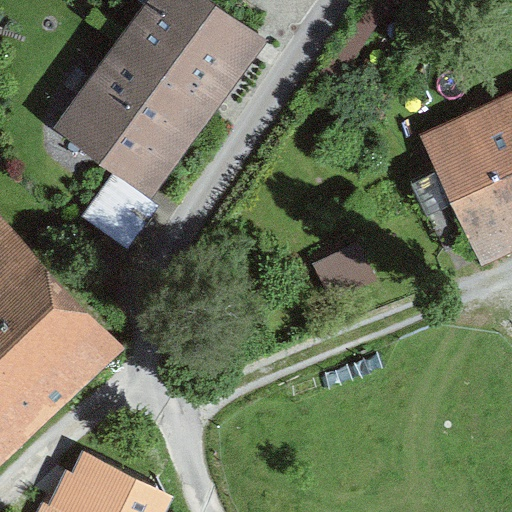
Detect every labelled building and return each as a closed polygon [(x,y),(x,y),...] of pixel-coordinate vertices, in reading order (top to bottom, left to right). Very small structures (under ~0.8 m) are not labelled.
[(140,0),(155,11),(127,47),(189,92),(242,23),(211,0),(140,0)] [(195,97),(189,92),(127,47),(70,119),(136,171),(195,97)] [(461,217),(470,234),(511,214),(511,122),(411,173),(437,228),(461,217)] [(0,423),(50,377),(57,385),(107,338),(70,297),(61,305),(0,237),(0,423)] [(357,239),(315,260),(328,287),(349,276),(351,281),(372,270),(357,239)] [(41,511),(139,511),(153,485),(88,452),(62,500),(52,495),(41,511)]
